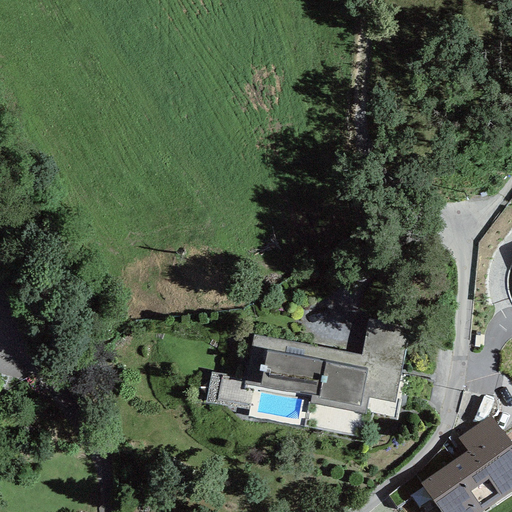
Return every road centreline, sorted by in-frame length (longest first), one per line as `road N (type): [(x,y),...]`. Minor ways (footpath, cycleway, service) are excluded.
road 1 (residential): [(353,511),(424,453),(448,413),(470,236)]
road 2 (track): [(470,236),(424,207),(367,143),(383,0)]
